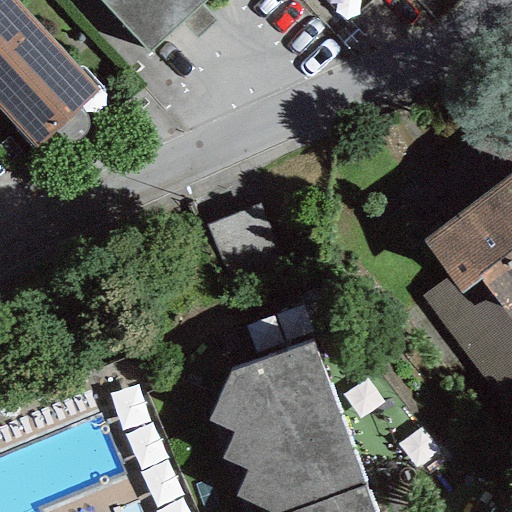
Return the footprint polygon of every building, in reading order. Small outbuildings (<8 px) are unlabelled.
[(103,90),(16,0),(0,0),(0,109),(39,150),(57,133),(82,109),(103,90)] [(202,0),(101,0),(148,50),(202,0)] [(87,117),(82,109),(57,133),(63,137),(70,137),(77,135),(83,131),(87,123),(87,117)] [(511,168),(422,236),(450,273),(420,296),(511,416),(511,414),(511,168)] [(376,511),(314,338),(228,370),(209,418),(234,429),(221,453),(246,466),(234,492),(275,511),(376,511)]
